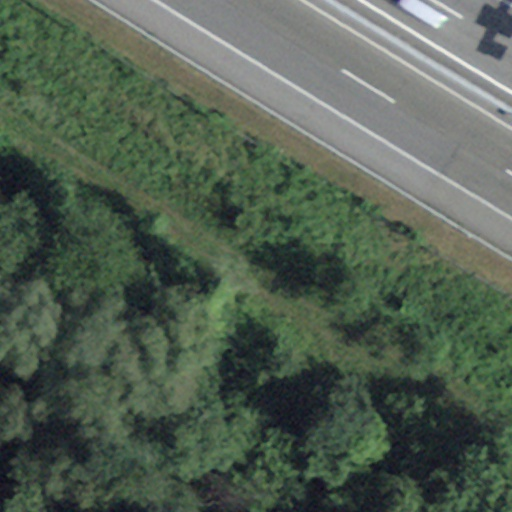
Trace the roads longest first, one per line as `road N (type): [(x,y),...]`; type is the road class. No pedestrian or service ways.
road 1 (track): [(511,429),(0,97)]
road 2 (motorway): [(230,0),(511,172)]
